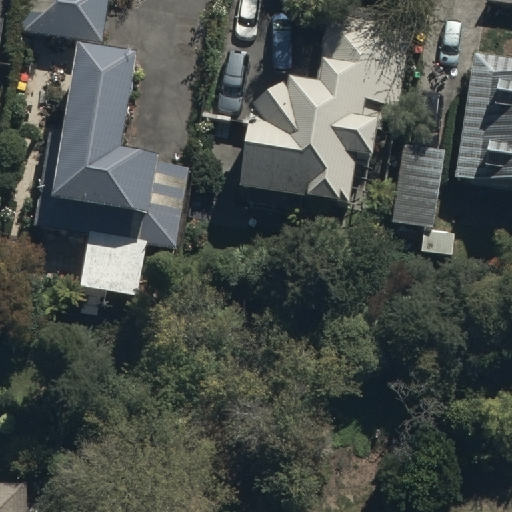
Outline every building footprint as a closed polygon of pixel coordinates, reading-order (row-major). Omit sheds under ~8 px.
[(103,61),(113,1),(109,0),(28,0),(20,47),(103,61)] [(294,0),(294,2),(393,17),(395,0),(294,0)] [(400,125),(410,47),(325,36),(317,101),(275,95),(273,113),(258,111),(244,221),(353,236),(359,190),(377,192),(386,123),(400,125)] [(181,264),(191,186),(129,177),(143,76),(79,67),(68,148),(48,146),(35,248),(87,255),(82,293),(143,301),(148,259),(181,264)] [(511,210),(511,77),(476,72),(456,202),(511,210)] [(447,165),(406,159),(393,238),(434,244),(447,165)] [(0,511),(29,511),(30,499),(0,499),(0,511)]
